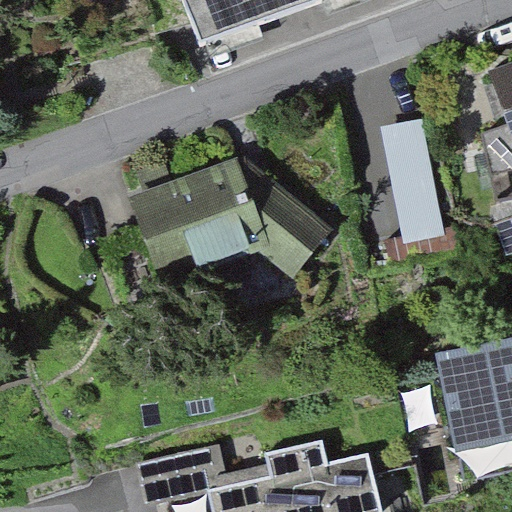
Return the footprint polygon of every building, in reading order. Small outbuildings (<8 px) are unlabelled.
[(217,0),(234,41),(337,0),(217,0)] [(430,116),(388,121),(403,231),(444,226),(430,116)] [(247,172),(150,208),(180,288),(264,258),(315,294),(350,245),(247,172)] [(511,352),(460,363),(480,460),(511,452),(511,352)] [(339,486),(333,462),(291,472),(287,453),(233,466),(238,485),(235,486),(241,510),(231,511),(381,511),(372,477),(339,486)]
